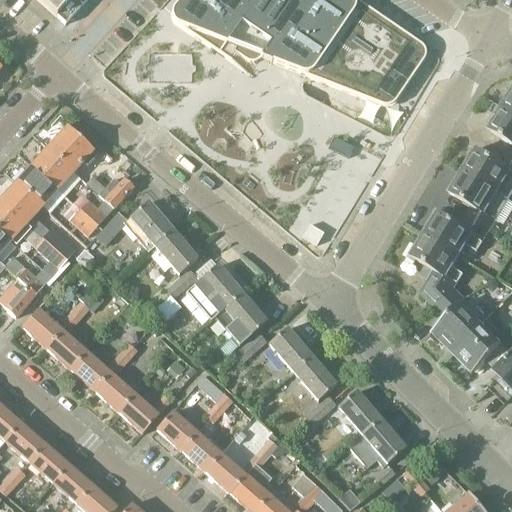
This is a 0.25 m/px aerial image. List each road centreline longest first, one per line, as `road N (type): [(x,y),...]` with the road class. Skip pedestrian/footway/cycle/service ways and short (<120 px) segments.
road 1 (residential): [(327,304),(56,75)]
road 2 (residential): [(327,304),(489,40)]
road 3 (residential): [(511,488),(327,304)]
road 4 (residential): [(172,511),(0,364)]
